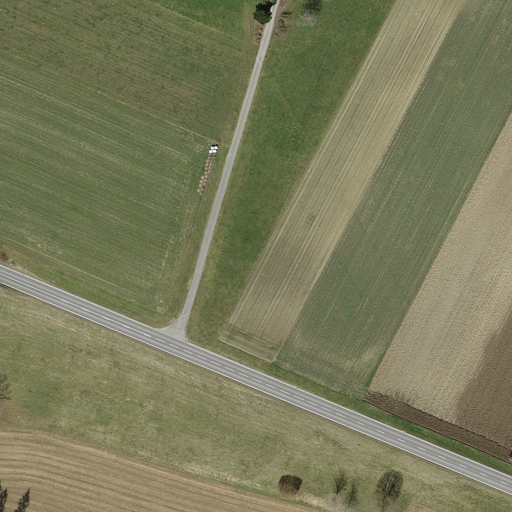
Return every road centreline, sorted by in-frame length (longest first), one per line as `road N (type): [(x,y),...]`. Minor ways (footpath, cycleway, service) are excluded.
road 1 (primary): [(511,486),(0,273)]
road 2 (track): [(174,346),(278,0)]
